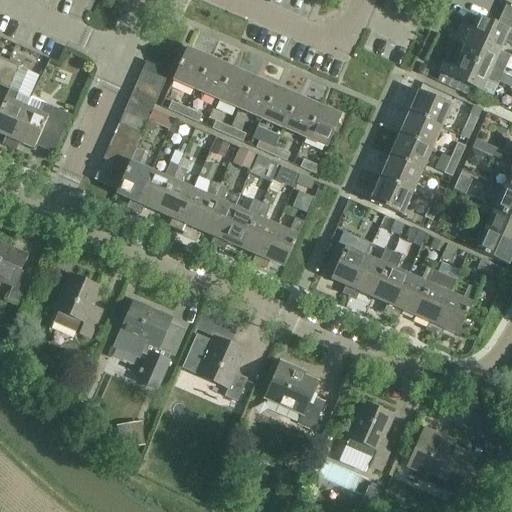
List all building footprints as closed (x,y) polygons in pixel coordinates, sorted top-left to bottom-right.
[(511,0),(494,0),(506,5),(501,16),(511,21),(511,0)] [(511,21),(501,16),(496,27),(478,19),(473,30),(463,25),(459,34),(497,52),(497,51),(502,41),(511,44),(511,21)] [(460,59),(511,82),(511,79),(501,74),(509,57),(497,51),(497,52),(459,34),(454,44),(464,48),(460,59)] [(172,82),(190,90),(194,92),(208,60),(186,50),(172,82)] [(511,82),(460,59),(455,69),(445,65),(440,74),(480,92),(485,82),(495,86),(497,84),(511,90),(511,82)] [(0,88),(8,92),(0,109),(0,135),(5,138),(1,146),(8,149),(29,100),(26,99),(36,76),(0,60),(0,88)] [(194,92),(216,101),(230,69),(208,60),(194,92)] [(166,80),(169,74),(145,63),(142,70),(166,80)] [(216,101),(238,111),(252,79),(230,69),(216,101)] [(161,92),(166,80),(142,70),(137,82),(161,92)] [(238,111),(260,121),(274,89),(252,79),(238,111)] [(137,82),(133,92),(156,102),(161,92),(137,82)] [(274,89),(260,121),(282,130),(296,98),(274,89)] [(133,92),(128,103),(151,113),(156,102),(133,92)] [(418,93),(408,115),(440,130),(450,107),(418,93)] [(296,98),(282,130),(304,140),(318,108),(296,98)] [(29,100),(8,149),(15,152),(19,144),(33,151),(35,147),(53,155),(70,117),(30,99),(29,100)] [(183,118),(187,109),(171,102),(167,110),(183,118)] [(128,103),(123,114),(146,125),(151,113),(128,103)] [(304,140),(308,142),(326,150),(340,118),(318,108),(304,140)] [(187,109),(183,118),(198,124),(201,116),(187,109)] [(123,114),(118,126),(141,136),(146,125),(123,114)] [(399,137),(431,151),(440,130),(408,115),(399,137)] [(470,116),(463,131),(460,137),(468,141),(478,119),(470,116)] [(227,137),(230,129),(214,121),(210,130),(227,137)] [(118,126),(113,137),(136,148),(138,144),(141,136),(118,126)] [(230,129),(227,137),(242,143),(245,135),(230,129)] [(113,137),(108,148),(131,158),(136,148),(113,137)] [(421,173),(431,151),(399,137),(389,159),(421,173)] [(229,147),(217,141),(211,154),(223,159),(229,147)] [(270,156),(274,148),(258,141),(254,149),(270,156)] [(126,210),(133,213),(150,172),(137,167),(146,147),(138,144),(136,148),(131,158),(127,169),(122,180),(117,192),(115,195),(130,202),(126,210)] [(450,160),(457,163),(464,148),(457,145),(450,160)] [(108,148),(104,159),(127,169),(131,158),(108,148)] [(274,148),(270,156),(285,163),(289,155),(274,148)] [(239,150),(233,165),(249,172),(256,157),(239,150)] [(511,158),(495,151),(491,159),(511,168),(511,158)] [(144,208),(157,214),(181,160),(173,156),(163,178),(150,172),(133,213),(140,216),(144,208)] [(256,157),(249,172),(265,179),(272,164),(256,157)] [(168,228),(175,231),(192,190),(179,184),(189,161),(183,158),(181,160),(157,214),(171,220),(168,228)] [(104,159),(98,170),(122,180),(127,169),(104,159)] [(379,181),(411,195),(421,173),(389,159),(379,181)] [(511,168),(491,159),(488,168),(510,178),(504,190),(511,193),(511,168)] [(457,163),(450,160),(443,175),(450,178),(457,163)] [(315,176),(319,168),(302,161),(299,169),(315,176)] [(93,182),(117,192),(122,180),(98,170),(93,182)] [(310,191),(314,183),(300,177),(296,185),(310,191)] [(461,177),(454,191),(466,196),(472,181),(461,177)] [(221,180),(218,186),(227,190),(229,184),(221,180)] [(402,218),(410,199),(411,195),(379,181),(370,203),(402,218)] [(192,190),(175,231),(182,234),(185,226),(198,232),(218,186),(210,183),(204,196),(192,190)] [(216,249),(234,209),(239,196),(227,190),(218,186),(198,232),(213,238),(210,246),(216,249)] [(431,204),(439,207),(446,192),(438,188),(431,204)] [(511,193),(504,190),(499,203),(485,197),(481,205),(511,218),(511,193)] [(234,209),(216,249),(224,253),(227,245),(240,250),(260,204),(252,201),(246,214),(234,209)] [(251,265),(258,267),(275,227),(262,221),(268,208),(260,204),(240,250),(255,257),(251,265)] [(439,207),(431,204),(424,218),(433,222),(439,207)] [(486,232),(511,243),(511,218),(481,205),(478,213),(492,219),(486,232)] [(443,211),(438,224),(450,229),(455,217),(443,211)] [(283,269),(303,224),(294,220),(288,232),(275,227),(258,267),(265,271),(269,263),(283,269)] [(398,236),(402,226),(390,220),(385,230),(398,236)] [(420,248),(425,236),(411,230),(406,242),(420,248)] [(463,247),(507,267),(511,256),(511,243),(486,232),(481,244),(467,238),(463,247)] [(354,253),(359,240),(350,236),(344,251),(336,247),(323,277),(331,280),(330,281),(345,288),(341,295),(347,298),(365,257),(354,253)] [(434,240),(430,248),(442,253),(446,245),(434,240)] [(0,283),(12,288),(18,276),(26,258),(0,246),(0,283)] [(447,246),(441,260),(451,264),(457,250),(447,246)] [(378,263),(365,257),(347,298),(355,302),(359,294),(372,299),(392,253),(383,250),(378,263)] [(400,257),(392,253),(372,299),(386,306),(383,314),(389,317),(407,276),(395,271),(400,257)] [(420,282),(407,276),(389,317),(397,320),(400,312),(414,318),(434,272),(425,268),(420,282)] [(454,281),(434,272),(414,318),(428,324),(425,332),(431,335),(454,281)] [(99,290),(69,277),(54,311),(58,313),(53,325),(75,334),(80,323),(84,324),(99,290)] [(477,291),(468,287),(462,301),(450,295),(455,282),(454,281),(431,335),(439,338),(442,330),(457,337),(477,291)] [(18,306),(21,298),(10,294),(8,302),(18,306)] [(170,326),(172,322),(133,305),(113,350),(138,360),(140,354),(148,357),(137,383),(156,391),(168,363),(167,362),(170,356),(175,358),(186,333),(170,326)] [(93,333),(82,328),(78,336),(90,340),(93,333)] [(196,337),(181,370),(198,377),(209,382),(227,390),(224,398),(237,403),(247,380),(234,375),(244,353),(214,340),(212,345),(196,337)] [(311,431),(315,423),(323,405),(310,400),(317,385),(278,368),(264,399),(302,416),(298,425),(311,431)] [(380,473),(384,465),(393,445),(382,440),(392,418),(362,405),(343,447),(373,460),(369,468),(380,473)] [(85,406),(76,411),(81,420),(91,415),(85,406)] [(424,432),(416,451),(409,468),(424,475),(422,480),(458,496),(474,459),(439,444),(441,439),(424,432)] [(362,503),(360,508),(370,511),(372,511),(374,508),(380,493),(369,488),(362,503)]
